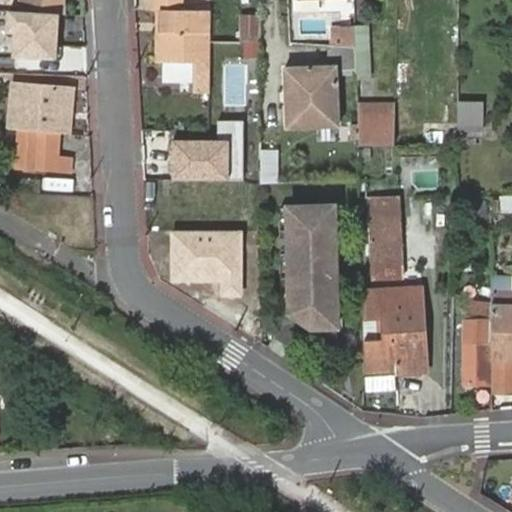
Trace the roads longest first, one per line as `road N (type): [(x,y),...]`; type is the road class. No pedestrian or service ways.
road 1 (residential): [(110,0),(122,274),(132,290),(344,428)]
road 2 (residential): [(338,453),(0,483)]
